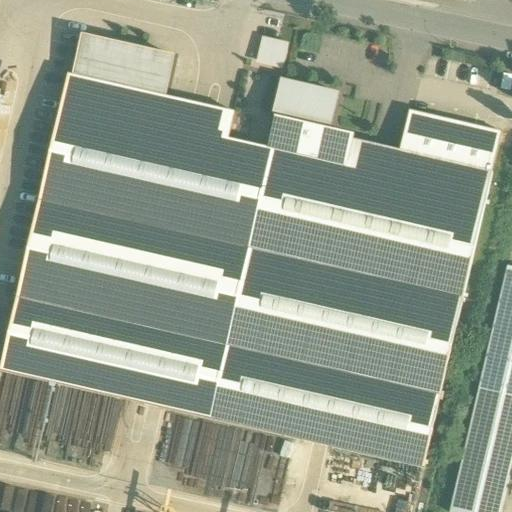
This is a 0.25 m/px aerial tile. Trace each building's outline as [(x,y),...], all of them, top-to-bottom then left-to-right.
[(256,66),(284,74),(293,45),(264,37),(256,66)] [(345,168),(227,143),(233,116),(165,100),(175,60),(81,38),(1,375),(426,468),(503,134),(410,112),(401,152),(352,140),(345,168)] [(338,95),(284,83),(277,112),(281,113),(275,151),(345,168),(352,140),(352,138),(327,132),(329,125),(331,125),(338,95)] [(511,267),(509,267),(480,391),(511,398),(511,267)] [(511,398),(480,391),(452,510),(462,511),(500,511),(511,463),(511,398)] [(428,511),(436,480),(412,475),(397,471),(387,511),(428,511)]
